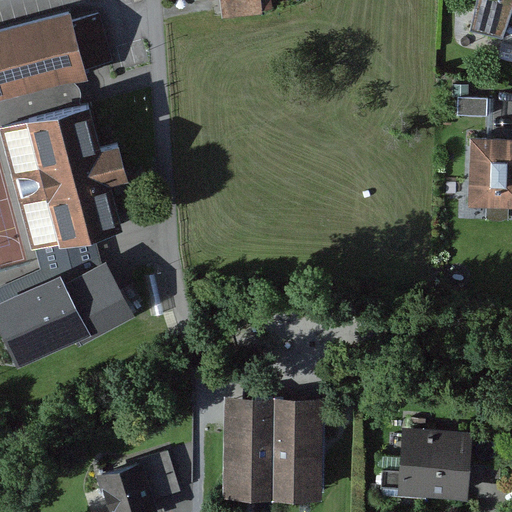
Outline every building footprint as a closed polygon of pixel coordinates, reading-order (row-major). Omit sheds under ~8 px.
[(249,0),(199,0),(201,10),(250,5),(249,0)] [(469,0),(458,32),(494,44),(509,0),(469,0)] [(0,107),(27,100),(29,108),(91,92),(84,64),(111,57),(100,11),(75,17),(73,8),(0,25),(0,107)] [(119,142),(105,145),(91,92),(29,108),(30,117),(62,247),(66,261),(130,246),(119,202),(133,198),(119,142)] [(449,112),(481,114),(482,96),(450,94),(449,112)] [(62,247),(30,117),(0,124),(0,126),(31,254),(62,247)] [(463,212),(511,211),(511,143),(462,144),(463,212)] [(126,314),(97,256),(0,299),(0,320),(21,364),(126,314)] [(215,507),(314,510),(317,408),(218,405),(215,507)] [(394,504),(462,510),(468,435),(400,429),(394,504)] [(87,469),(101,511),(153,511),(132,453),(87,469)]
